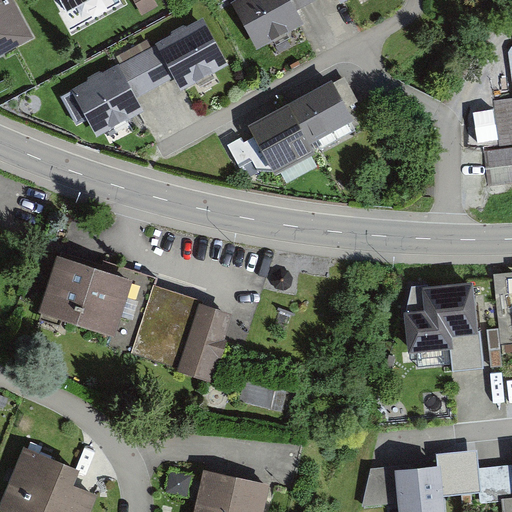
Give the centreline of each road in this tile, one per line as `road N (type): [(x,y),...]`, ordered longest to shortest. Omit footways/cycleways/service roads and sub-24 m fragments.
road 1 (tertiary): [(0,143),(117,186),(251,220),(448,240)]
road 2 (residential): [(358,45),(164,152)]
road 3 (residential): [(135,511),(136,491),(109,435),(62,401),(0,374)]
road 4 (residential): [(358,45),(391,88),(437,110),(452,133)]
road 5 (residential): [(452,133),(464,96),(511,28)]
